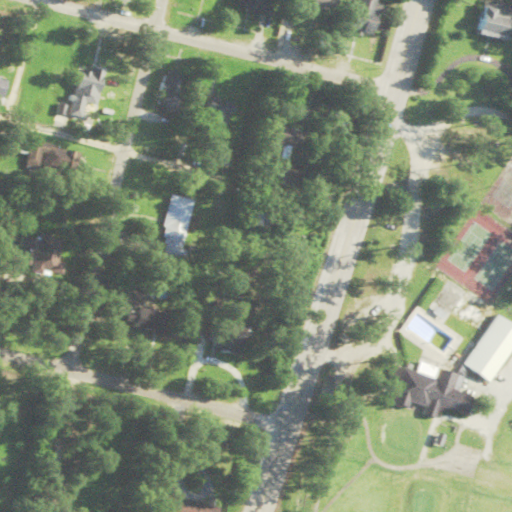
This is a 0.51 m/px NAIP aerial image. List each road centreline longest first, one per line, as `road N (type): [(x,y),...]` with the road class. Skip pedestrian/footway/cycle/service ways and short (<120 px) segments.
road 1 (primary): [(254,511),(415,0)]
road 2 (residential): [(159,0),(67,367)]
road 3 (residential): [(392,87),(42,0)]
road 4 (residential): [(284,421),(0,350)]
